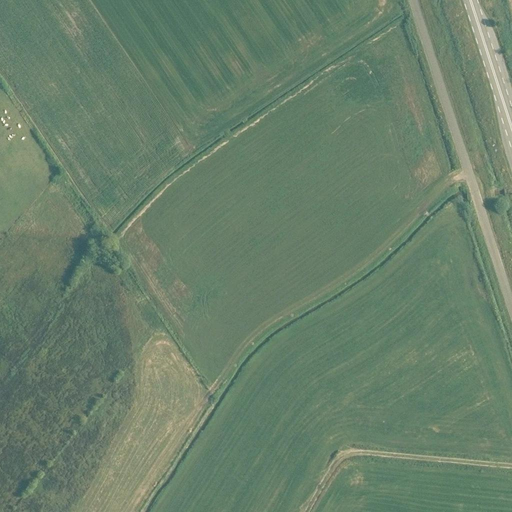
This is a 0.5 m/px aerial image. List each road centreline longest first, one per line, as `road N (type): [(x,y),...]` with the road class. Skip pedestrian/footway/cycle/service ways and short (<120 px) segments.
road 1 (unclassified): [(511,308),(412,0)]
road 2 (secondary): [(511,131),(469,0)]
